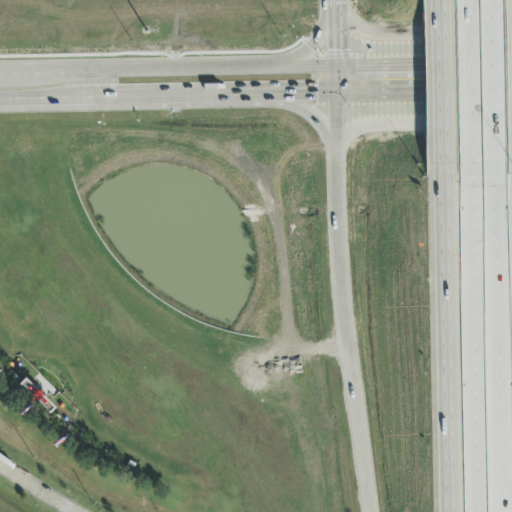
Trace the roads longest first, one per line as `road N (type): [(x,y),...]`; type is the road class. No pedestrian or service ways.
road 1 (secondary): [(336,141),(336,252),(368,511)]
road 2 (motorway): [(443,174),(452,511)]
road 3 (motorway): [(500,511),(495,176)]
road 4 (motorway): [(473,178),(475,511)]
road 5 (secondary): [(511,121),(358,129),(336,161)]
road 6 (secondary): [(336,2),(367,36),(511,37)]
road 7 (motorway): [(467,0),(473,178)]
road 8 (motorway): [(495,176),(490,0)]
road 9 (primary): [(336,98),(511,92)]
road 10 (primary): [(511,66),(336,70)]
road 11 (motorway): [(440,0),(443,174)]
